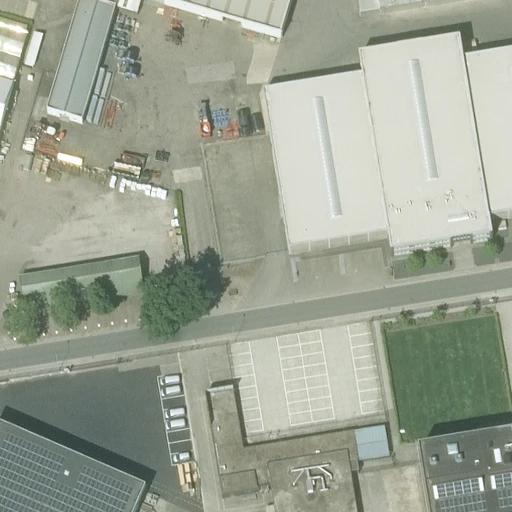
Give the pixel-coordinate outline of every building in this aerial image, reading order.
[(114,12),(117,0),(136,0),(281,42),(293,0),(81,0),(81,3),(80,2),(47,116),(82,126),(115,13),(114,12)] [(356,0),(359,16),(464,0),(356,0)] [(490,222),(511,219),(511,55),(465,63),(462,42),(359,58),(362,82),(266,97),(289,253),(388,238),(391,257),(493,241),(490,222)] [(0,133),(13,89),(0,85),(0,133)] [(136,263),(11,277),(15,309),(139,296),(136,263)] [(243,454),(233,395),(206,399),(212,436),(215,435),(217,447),(214,448),(222,500),(258,494),(257,493),(271,490),(274,511),(355,511),(348,467),(358,465),(353,436),(337,438),(336,434),(335,434),(335,435),(336,438),(243,454)] [(0,511),(137,511),(146,494),(0,430),(0,511)] [(426,511),(511,511),(511,439),(417,455),(426,511)]
